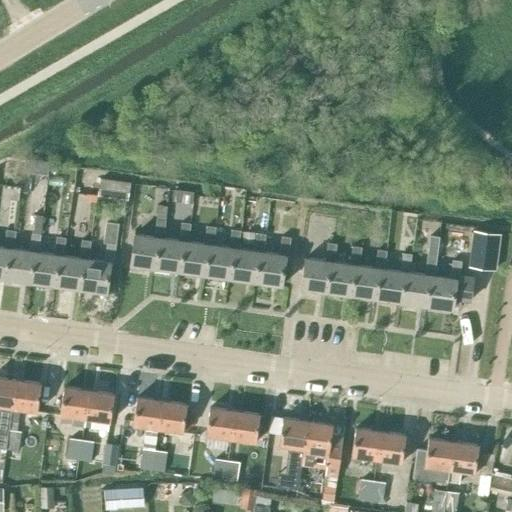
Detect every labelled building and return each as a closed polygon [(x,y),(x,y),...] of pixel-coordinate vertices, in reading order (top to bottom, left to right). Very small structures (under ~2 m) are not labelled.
[(97,196),(127,201),(129,183),(99,178),(97,196)] [(219,210),(229,212),(231,200),(221,198),(219,210)] [(129,265),(155,269),(160,238),(163,238),(165,220),(167,207),(158,206),(153,237),(134,234),(129,265)] [(6,279),(31,283),(35,252),(38,252),(40,234),(42,215),(33,214),(31,234),(29,251),(13,249),(10,248),(6,279)] [(163,238),(160,238),(155,269),(180,272),(185,241),(188,242),(190,224),(181,223),(178,240),(163,238)] [(110,263),(113,264),(118,225),(106,224),(103,243),(106,243),(104,261),(88,259),(85,259),(81,289),(106,293),(110,263)] [(180,272),(206,275),(210,245),(213,245),(215,227),(206,226),(204,244),(188,242),(185,241),(180,272)] [(231,279),(235,248),(238,249),(240,231),(231,229),(229,247),(213,245),(210,245),(206,275),(231,279)] [(0,247),(0,278),(6,279),(10,248),(13,249),(15,231),(6,230),(4,248),(0,247)] [(473,231),(468,266),(494,269),(499,235),(473,231)] [(231,279),(256,282),(260,252),(263,252),(265,234),(256,233),(254,251),(238,249),(235,248),(231,279)] [(426,306),(431,275),(433,276),(439,236),(430,235),(424,274),(408,272),(406,272),(401,303),(426,306)] [(263,252),(260,252),(256,282),(281,286),(285,256),(288,256),(290,238),(281,236),(279,254),(263,252)] [(38,252),(35,252),(31,283),(56,286),(60,255),(63,256),(65,238),(56,237),(54,254),(38,252)] [(56,286),(81,289),(85,259),(88,259),(90,241),(81,240),(79,258),(63,256),(60,255),(56,286)] [(336,243),(327,242),(324,260),(304,258),(300,289),(326,292),(330,261),(333,262),(336,243)] [(355,265),(358,265),(361,247),(352,246),(349,264),(333,262),(330,261),(326,292),(351,296),(355,265)] [(376,299),(380,268),(383,269),(386,251),(377,250),(374,267),(358,265),(355,265),(351,296),(376,299)] [(406,272),(408,272),(411,254),(402,253),(399,271),(383,269),(380,268),(376,299),(401,303),(406,272)] [(431,275),(426,306),(451,310),(453,300),(470,302),(473,277),(459,275),(461,261),(452,260),(449,278),(433,276),(431,275)] [(9,420),(15,380),(0,377),(0,432),(7,433),(8,430),(9,422),(9,420)] [(19,409),(36,412),(40,384),(15,380),(9,420),(9,422),(17,423),(19,409)] [(71,426),(84,428),(89,390),(64,387),(60,415),(72,417),(71,426)] [(114,394),(89,390),(84,428),(91,429),(92,419),(110,422),(114,394)] [(132,426),(157,429),(161,401),(136,397),(132,426)] [(161,401),(157,429),(183,433),(187,404),(161,401)] [(206,436),(231,440),(235,411),(210,407),(206,436)] [(235,411),(231,440),(255,443),(259,414),(235,411)] [(278,445),(303,449),(307,421),(282,418),(278,445)] [(344,426),(332,425),(307,421),(303,449),(301,465),(325,468),(324,475),(337,477),(344,426)] [(352,455),(376,459),(380,431),(355,428),(352,455)] [(18,451),(21,432),(8,430),(7,433),(5,449),(18,451)] [(405,435),(380,431),(376,459),(401,462),(405,435)] [(412,478),(446,483),(452,441),(427,438),(426,450),(416,448),(412,478)] [(66,459),(79,461),(82,441),(69,439),(66,459)] [(93,443),(82,441),(79,461),(90,462),(93,443)] [(477,445),(452,441),(446,483),(458,485),(460,470),(474,472),(477,445)] [(115,465),(118,445),(105,443),(102,464),(103,464),(115,466),(115,465)] [(115,465),(127,467),(130,447),(118,445),(115,465)] [(140,469),(151,471),(154,451),(142,450),(140,469)] [(154,451),(151,471),(164,473),(167,453),(154,451)] [(212,479),(225,481),(227,461),(214,459),(212,479)] [(236,482),(239,463),(227,461),(225,481),(236,482)] [(113,475),(115,466),(103,464),(101,473),(113,475)] [(285,489),(297,491),(300,471),(288,470),(285,489)] [(477,496),(487,497),(490,476),(480,475),(477,496)] [(509,494),(511,481),(511,479),(492,475),(489,490),(509,494)] [(357,499),(370,501),(373,482),(360,480),(357,499)] [(384,483),(373,482),(370,501),(382,503),(384,483)] [(332,501),(334,488),(324,486),(322,500),(332,501)] [(40,508),(53,507),(52,487),(39,487),(40,508)] [(104,489),(105,510),(144,507),(142,487),(104,489)] [(243,488),(240,504),(240,508),(252,510),(253,505),(255,489),(243,488)] [(78,493),(79,511),(102,511),(101,490),(78,493)] [(442,511),(445,492),(433,490),(430,510),(430,511),(442,511)] [(454,511),(457,494),(445,492),(442,511),(446,511),(454,511)] [(344,511),(345,508),(331,506),(331,504),(327,503),(326,511),(344,511)]
